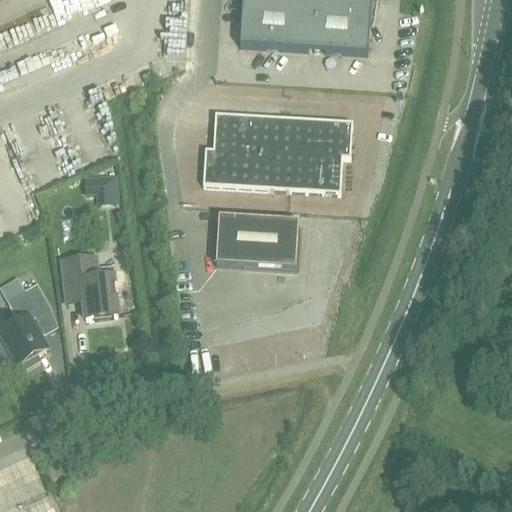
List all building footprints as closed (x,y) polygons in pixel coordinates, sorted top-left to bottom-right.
[(242,0),(239,51),(367,59),(369,28),(372,29),(376,0),(242,0)] [(350,163),(352,127),(215,118),(212,154),(205,154),(202,190),(340,198),(342,162),(350,163)] [(118,183),(87,186),(88,200),(120,197),(118,183)] [(295,274),(298,226),(218,221),(215,269),(295,274)] [(86,323),(117,319),(112,279),(98,280),(95,259),(63,263),(67,297),(83,295),(86,323)] [(20,328),(1,339),(19,369),(46,353),(29,324),(27,321),(37,315),(39,318),(50,312),(36,288),(6,305),(20,328)]
